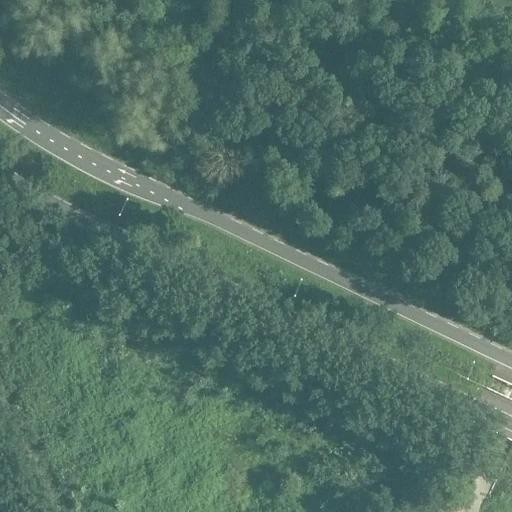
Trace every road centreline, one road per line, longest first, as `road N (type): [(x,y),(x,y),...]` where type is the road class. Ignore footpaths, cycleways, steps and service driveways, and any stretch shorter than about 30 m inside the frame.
road 1 (secondary): [(511,370),(160,195),(0,99)]
road 2 (secondary): [(0,171),(185,274),(511,428)]
